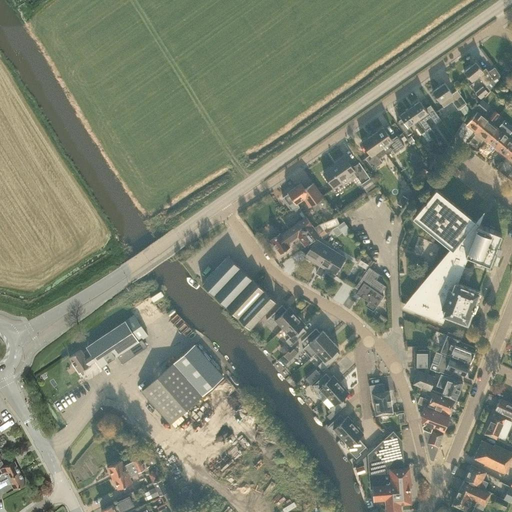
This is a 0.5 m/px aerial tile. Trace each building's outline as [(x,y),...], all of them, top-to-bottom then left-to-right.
[(472,80),(478,75),(486,86),(482,92),(485,96),(490,89),(496,83),(494,80),(500,75),(495,67),(488,71),(486,68),(483,70),(476,62),(464,71),(472,80)] [(452,93),(445,82),(433,91),(440,102),(444,106),(452,100),(458,109),(459,108),(466,103),(457,90),(452,93)] [(488,105),(481,99),(476,106),(483,112),(488,105)] [(410,107),(425,128),(429,125),(422,115),(428,112),(436,122),(441,119),(430,105),(426,109),(420,100),(410,107)] [(466,103),(459,108),(464,115),(471,110),(466,103)] [(426,130),(425,128),(410,107),(399,114),(402,118),(397,121),(400,126),(406,134),(411,130),(408,125),(413,122),(421,133),(426,130)] [(498,113),(494,110),(489,117),(493,121),(498,113)] [(477,133),(488,120),(477,111),(466,124),(477,133)] [(487,141),(498,128),(488,120),(477,133),(487,141)] [(511,125),(508,122),(502,128),(509,134),(511,130),(511,125)] [(388,143),(395,153),(404,146),(397,135),(392,139),(383,126),(372,134),(382,147),(388,143)] [(498,128),(487,141),(497,149),(502,143),(508,136),(498,128)] [(373,168),(383,161),(376,152),(382,147),(372,134),(362,141),(371,154),(366,157),(373,168)] [(511,150),(511,139),(508,136),(502,143),(511,150)] [(507,157),(511,151),(511,150),(502,143),(497,149),(507,157)] [(371,178),(359,161),(359,162),(360,163),(353,168),(344,156),(336,162),(337,164),(324,173),(334,188),(341,182),(340,180),(353,171),(365,190),(374,184),(370,178),(371,178)] [(432,170),(438,161),(434,159),(428,167),(432,170)] [(504,162),(499,159),(495,165),(499,168),(504,162)] [(456,164),(453,170),(461,175),(464,169),(456,164)] [(309,206),(323,196),(313,182),(305,189),(301,183),(294,187),(302,199),(304,198),(309,206)] [(415,194),(420,197),(427,187),(422,183),(415,194)] [(288,192),(289,193),(283,198),(291,210),(299,207),(296,203),(302,199),(294,187),(288,192)] [(452,249),(426,282),(429,283),(418,311),(426,314),(443,321),(446,313),(468,322),(479,291),(456,281),(460,271),(462,272),(465,266),(462,265),(466,255),(490,264),(502,233),(478,224),(479,220),(477,219),(476,221),(436,189),(413,217),(452,249)] [(403,195),(397,203),(403,207),(409,199),(403,195)] [(306,216),(292,226),(285,231),(286,232),(282,235),(280,232),(271,239),(281,253),(290,246),(287,243),(291,240),(292,242),(298,237),(305,246),(315,239),(319,235),(321,237),(322,236),(319,233),(318,234),(314,228),(306,216)] [(344,235),(350,231),(346,223),(339,228),(344,235)] [(318,234),(319,233),(322,236),(326,233),(319,224),(314,228),(318,234)] [(322,274),(326,268),(335,274),(345,257),(316,239),(305,256),(320,264),(316,270),(322,274)] [(252,279),(228,255),(202,282),(227,305),(252,279)] [(381,293),(386,286),(376,279),(379,274),(369,267),(356,287),(359,289),(357,293),(369,301),(366,305),(373,310),(383,295),(381,293)] [(250,328),(276,301),(252,279),(227,305),(250,328)] [(282,305),(267,319),(271,324),(276,320),(283,328),(297,315),(290,307),(287,309),(282,305)] [(381,313),(377,319),(382,322),(385,317),(381,313)] [(81,349),(69,356),(79,371),(86,366),(88,368),(92,365),(90,364),(91,364),(90,363),(95,359),(100,367),(117,355),(122,363),(147,346),(145,344),(146,343),(143,338),(148,335),(134,315),(87,346),(88,348),(83,352),(81,349)] [(286,340),(291,345),(306,331),(302,326),(305,323),(297,315),(283,328),(291,336),(286,340)] [(260,330),(266,325),(262,320),(256,325),(260,330)] [(321,333),(316,328),(302,341),(307,346),(310,344),(317,351),(331,338),(323,330),(321,333)] [(447,336),(441,351),(470,362),(476,347),(460,341),(462,336),(448,332),(447,336)] [(340,355),(336,349),(339,347),(331,338),(317,351),(325,360),(319,365),(323,370),(340,355)] [(195,344),(142,391),(171,423),(223,376),(195,344)] [(284,344),(279,348),(284,353),(289,349),(284,344)] [(288,351),(284,355),(289,360),(294,356),(290,352),(288,351)] [(432,362),(430,368),(440,371),(440,370),(451,374),(452,371),(465,375),(470,364),(442,353),(436,351),(432,362)] [(316,369),(310,374),(314,379),(321,374),(316,369)] [(418,371),(413,383),(428,389),(432,378),(430,378),(431,375),(421,371),(418,371)] [(326,373),(312,386),(317,391),(320,388),(327,396),(341,383),(333,375),(330,378),(326,373)] [(439,379),(437,385),(444,388),(442,394),(456,399),(463,382),(441,373),(439,379)] [(332,411),(335,414),(346,403),(341,399),(349,392),(341,383),(327,396),(334,404),(330,408),(332,411)] [(384,391),(383,385),(383,383),(369,385),(370,393),(372,393),(376,414),(393,412),(390,390),(384,391)] [(456,400),(433,391),(430,399),(420,396),(418,403),(427,406),(427,407),(450,416),(456,400)] [(511,403),(500,398),(495,409),(495,410),(495,409),(511,416),(511,403)] [(427,407),(425,406),(421,415),(446,425),(450,416),(427,407)] [(485,433),(496,438),(498,435),(501,437),(508,421),(505,419),(505,418),(494,413),(485,433)] [(345,419),(340,414),(333,421),(327,426),(332,431),(334,429),(342,437),(356,424),(348,416),(345,419)] [(443,433),(444,431),(422,423),(430,458),(433,460),(443,433)] [(347,447),(352,452),(361,444),(357,439),(364,433),(356,424),(342,437),(349,445),(347,447)] [(393,430),(368,453),(370,488),(373,488),(374,500),(385,500),(386,511),(402,511),(401,504),(412,503),(411,487),(412,487),(410,466),(404,467),(402,439),(393,430)] [(484,465),(504,474),(511,457),(511,452),(494,444),(493,445),(482,440),(474,458),(485,463),(484,465)] [(139,458),(124,465),(121,460),(107,467),(113,478),(142,464),(139,458)] [(4,466),(2,461),(0,461),(0,468),(2,473),(0,473),(0,481),(20,471),(15,460),(4,466)] [(132,482),(130,476),(144,469),(142,464),(113,478),(118,489),(132,482)] [(471,464),(464,479),(479,487),(485,489),(488,483),(482,480),(485,474),(486,472),(471,464)] [(0,487),(8,483),(9,484),(11,482),(14,488),(26,482),(20,471),(0,481),(0,487)] [(152,497),(159,494),(159,495),(167,491),(161,479),(153,483),(155,487),(149,490),(152,497)] [(471,511),(475,505),(481,509),(483,504),(485,504),(490,493),(464,480),(452,504),(466,510),(471,511)] [(500,481),(495,494),(511,502),(511,498),(511,487),(509,486),(509,485),(500,481)] [(508,502),(497,496),(493,504),(505,509),(508,502)] [(117,511),(121,510),(121,511),(133,505),(129,497),(117,502),(118,504),(114,506),(113,504),(101,510),(102,511),(117,511)]
